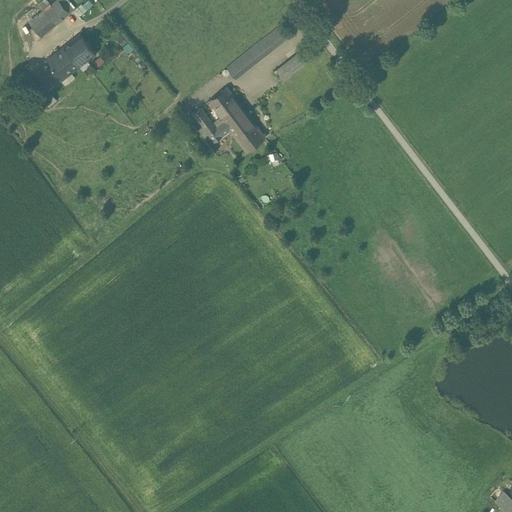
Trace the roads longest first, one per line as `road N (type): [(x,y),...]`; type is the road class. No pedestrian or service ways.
road 1 (track): [(163,511),(511,285)]
road 2 (unclassified): [(291,0),(511,284)]
road 3 (track): [(0,337),(140,511)]
